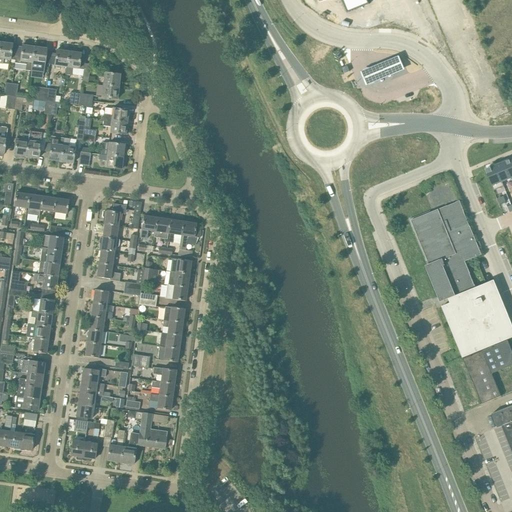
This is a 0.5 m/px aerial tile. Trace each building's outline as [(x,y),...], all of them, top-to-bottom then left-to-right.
[(366,0),(342,0),(347,12),(368,4),(366,0)] [(0,42),(0,63),(9,65),(9,60),(14,61),(16,47),(12,46),(12,44),(0,42)] [(31,71),(34,47),(29,46),(29,45),(28,43),(24,43),(23,43),(22,45),(22,48),(16,47),(14,61),(14,63),(26,65),(25,70),(31,71)] [(481,46),(470,50),(485,86),(495,82),(481,46)] [(34,47),(31,71),(43,73),(46,49),(34,47)] [(67,68),(69,52),(56,50),(54,66),(67,68)] [(81,53),(69,52),(67,68),(66,75),(71,76),(72,69),(78,70),(81,53)] [(367,69),(360,72),(366,86),(373,83),(390,76),(405,70),(399,56),(384,62),(367,69)] [(90,65),(84,64),(82,83),(88,83),(90,65)] [(104,73),(102,86),(119,87),(120,75),(104,73)] [(18,85),(12,84),(10,97),(16,97),(27,99),(27,96),(16,95),(18,85)] [(117,99),(119,87),(102,86),(101,97),(117,99)] [(45,101),(47,89),(36,87),(34,100),(45,101)] [(45,101),(57,103),(59,103),(60,97),(55,96),(56,90),(47,89),(45,101)] [(499,91),(493,93),(499,112),(504,110),(499,91)] [(80,106),(81,100),(82,94),(70,92),(69,104),(80,106)] [(0,107),(15,110),(16,97),(10,97),(4,96),(0,95),(0,107)] [(27,99),(16,97),(15,110),(22,111),(22,106),(32,107),(33,100),(27,99)] [(56,115),(57,103),(45,101),(44,114),(56,115)] [(103,120),(127,123),(128,111),(112,109),(104,108),(103,120)] [(76,140),(82,141),(82,135),(83,129),(85,118),(79,117),(79,122),(76,122),(75,128),(78,128),(76,140)] [(127,123),(103,120),(103,126),(110,127),(109,133),(125,135),(127,135),(129,134),(129,129),(128,128),(126,128),(127,123)] [(45,151),(46,144),(47,134),(30,131),(29,135),(26,157),(38,159),(39,151),(45,151)] [(21,156),(26,157),(29,135),(17,133),(14,155),(14,157),(15,159),(19,159),(21,158),(21,156)] [(48,160),(61,162),(64,138),(52,137),(50,145),(46,144),(45,151),(49,152),(48,160)] [(69,139),(64,138),(61,162),(72,164),(75,148),(68,147),(69,139)] [(107,156),(123,158),(123,152),(125,152),(127,151),(127,147),(126,146),(124,145),(108,143),(107,156)] [(90,154),(86,153),(80,152),(78,165),(88,166),(90,154)] [(122,162),(123,158),(107,156),(99,155),(98,160),(104,161),(104,160),(106,160),(105,168),(121,169),(122,169),(123,169),(125,168),(125,164),(124,162),(122,162)] [(505,162),(495,166),(504,187),(503,183),(511,179),(505,162)] [(495,166),(485,170),(494,191),(504,187),(495,166)] [(12,193),(5,192),(3,206),(10,207),(12,193)] [(13,206),(27,208),(29,195),(15,193),(13,206)] [(40,210),(42,197),(29,195),(27,208),(28,209),(27,214),(39,216),(40,210)] [(53,212),(55,199),(42,197),(40,210),(53,212)] [(62,200),(55,199),(53,212),(67,214),(69,201),(67,201),(67,199),(63,198),(62,200)] [(411,221),(429,265),(425,266),(440,303),(449,299),(450,303),(442,307),(463,358),(511,337),(511,324),(494,281),(476,288),(465,262),(481,255),(459,201),(411,221)] [(135,202),(133,215),(139,216),(141,203),(135,202)] [(104,224),(118,226),(120,214),(125,214),(126,206),(113,204),(112,212),(106,211),(106,212),(104,211),(103,212),(102,216),(103,218),(105,218),(104,224)] [(154,231),(156,218),(156,216),(155,215),(151,214),(150,215),(149,217),(143,216),(140,238),(147,239),(148,230),(154,231)] [(9,217),(3,216),(1,215),(0,217),(0,218),(3,219),(1,225),(7,226),(9,217)] [(139,216),(133,215),(131,228),(137,229),(139,216)] [(156,218),(154,231),(155,231),(154,237),(167,239),(170,220),(156,218)] [(181,235),(183,222),(182,222),(182,220),(181,219),(177,218),(176,219),(176,221),(170,220),(167,239),(167,242),(173,243),(174,234),(181,235)] [(189,223),(183,222),(181,235),(179,250),(178,256),(191,258),(192,251),(185,250),(187,236),(199,238),(200,230),(195,229),(196,224),(195,224),(195,222),(195,221),(190,220),(189,221),(189,223)] [(118,226),(104,224),(102,238),(116,240),(118,226)] [(50,226),(49,232),(63,234),(64,228),(50,226)] [(14,234),(0,232),(0,234),(0,238),(13,240),(14,234)] [(18,232),(16,245),(22,246),(24,233),(18,232)] [(41,248),(61,251),(63,238),(50,236),(49,236),(43,236),(41,248)] [(119,240),(116,240),(102,238),(101,238),(99,239),(99,243),(100,244),(101,244),(100,251),(114,253),(115,247),(118,247),(119,240)] [(14,258),(20,259),(22,246),(16,245),(14,258)] [(59,265),(61,251),(41,248),(39,262),(59,265)] [(112,266),(114,253),(100,251),(98,264),(112,266)] [(170,272),(189,275),(191,261),(171,258),(170,272)] [(9,264),(0,262),(0,268),(5,270),(3,281),(7,282),(8,270),(9,270),(9,264)] [(57,278),(59,265),(39,262),(37,275),(57,278)] [(112,266),(98,264),(96,277),(110,279),(109,280),(119,282),(120,274),(111,272),(112,266)] [(142,270),(144,271),(142,282),(146,282),(152,283),(154,270),(151,270),(145,269),(143,268),(142,270)] [(10,284),(9,289),(26,292),(26,286),(18,285),(18,281),(20,272),(12,271),(10,284)] [(189,275),(170,272),(168,285),(187,288),(189,275)] [(55,291),(57,278),(37,275),(34,275),(33,281),(42,283),(41,289),(55,291)] [(185,301),(187,288),(168,285),(167,285),(165,298),(185,301)] [(140,296),(140,293),(141,290),(124,288),(123,294),(140,296)] [(25,298),(26,292),(9,289),(8,295),(25,298)] [(93,303),(106,305),(108,292),(95,290),(93,303)] [(140,293),(140,296),(139,299),(156,302),(157,296),(140,293)] [(33,311),(52,314),(54,301),(40,299),(40,300),(35,299),(33,311)] [(155,307),(156,302),(139,299),(139,305),(155,307)] [(113,306),(106,305),(93,303),(91,317),(104,319),(104,318),(111,319),(113,306)] [(6,307),(4,321),(10,322),(12,308),(10,308),(7,307),(6,307)] [(163,320),(182,323),(184,309),(165,307),(163,320)] [(128,322),(135,323),(135,317),(139,317),(138,310),(130,309),(129,316),(128,322)] [(52,314),(33,311),(31,311),(30,317),(37,318),(36,325),(50,327),(52,314)] [(102,332),(104,319),(91,317),(89,330),(102,332)] [(181,336),(182,323),(163,320),(162,327),(168,327),(167,334),(181,336)] [(9,335),(10,322),(4,321),(2,334),(9,335)] [(34,339),(48,340),(50,327),(36,325),(28,324),(26,337),(34,338),(34,339)] [(100,345),(102,332),(89,330),(87,343),(100,345)] [(159,346),(165,347),(179,349),(181,336),(167,334),(161,333),(159,346)] [(48,340),(34,339),(32,352),(46,354),(48,340)] [(98,358),(100,345),(87,343),(85,356),(98,358)] [(14,347),(1,345),(0,350),(0,351),(13,353),(14,347)] [(179,349),(165,347),(163,361),(177,363),(179,349)] [(0,353),(0,369),(3,370),(4,363),(12,364),(13,355),(0,353)] [(148,363),(132,360),(131,366),(147,368),(148,363)] [(27,373),(43,375),(44,363),(29,361),(27,373)] [(115,361),(114,368),(128,370),(128,363),(115,361)] [(161,376),(160,382),(174,384),(176,370),(153,367),(152,374),(161,376)] [(81,381),(98,384),(99,376),(105,377),(106,370),(98,369),(98,371),(83,369),(81,381)] [(127,373),(120,372),(118,387),(125,388),(127,373)] [(19,378),(18,384),(41,387),(43,375),(27,373),(26,380),(19,378)] [(81,381),(79,393),(95,395),(102,396),(102,397),(109,398),(110,393),(103,392),(104,385),(98,384),(81,381)] [(174,384),(160,382),(152,381),(151,387),(159,388),(158,395),(172,397),(174,384)] [(39,400),(41,387),(18,384),(16,396),(17,396),(39,400)] [(93,407),(95,395),(79,393),(78,405),(93,407)] [(172,397),(158,395),(150,394),(149,401),(157,402),(156,409),(170,411),(172,397)] [(39,400),(17,396),(16,403),(16,402),(15,408),(37,411),(39,400)] [(126,401),(125,407),(139,409),(140,403),(126,401)] [(91,419),(93,407),(78,405),(76,417),(91,419)] [(138,444),(139,445),(165,449),(167,432),(149,430),(151,414),(135,412),(134,418),(142,419),(140,433),(139,433),(139,434),(138,444)] [(36,421),(37,414),(24,413),(23,419),(36,421)] [(0,445),(8,447),(10,432),(11,425),(12,417),(6,416),(4,431),(0,430),(0,445)] [(106,423),(104,437),(111,438),(112,438),(114,421),(107,420),(106,423)] [(119,463),(121,447),(124,431),(118,430),(116,446),(109,445),(106,461),(119,463)] [(8,447),(20,449),(22,433),(10,432),(8,447)] [(34,435),(22,433),(20,449),(31,450),(34,435)] [(121,447),(119,463),(133,465),(136,449),(135,449),(136,445),(139,445),(138,444),(139,434),(130,433),(128,448),(121,447)] [(81,461),(82,460),(85,442),(72,441),(70,456),(76,457),(76,459),(76,460),(81,461)] [(96,444),(85,442),(82,460),(83,461),(87,461),(88,461),(88,459),(94,459),(96,444)]
